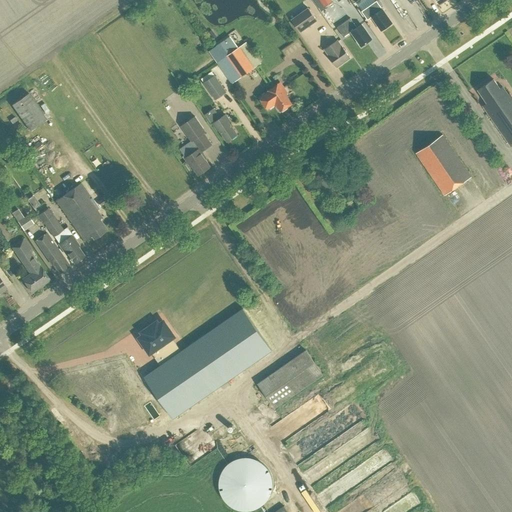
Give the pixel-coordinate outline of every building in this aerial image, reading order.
[(331,0),(313,0),(322,12),(327,8),(326,7),(333,2),(331,0)] [(369,7),(362,11),(368,19),(371,16),(381,30),(392,23),(382,9),(376,1),(369,7)] [(316,20),(307,7),(290,19),(300,32),(316,20)] [(357,27),(350,18),(337,27),(344,37),(351,31),(361,46),(372,39),(361,24),(357,27)] [(210,49),(209,50),(215,58),(217,61),(232,83),(262,62),(246,40),(238,46),(230,35),(210,49)] [(329,56),(337,67),(350,57),(342,47),(338,40),(328,47),(332,54),(329,56)] [(204,81),(216,98),(227,91),(215,73),(204,81)] [(503,87),(500,89),(494,79),(478,90),(487,103),(483,106),(510,145),(511,144),(511,96),(510,93),(508,94),(503,87)] [(275,104),(280,111),(288,106),(287,104),(290,101),(286,94),(288,93),(284,87),(283,87),(280,82),(266,91),(267,92),(260,98),(268,109),(275,104)] [(28,93),(12,105),(30,131),(46,119),(28,93)] [(219,129),(227,141),(237,134),(229,122),(230,121),(225,114),(212,123),(217,130),(219,129)] [(192,166),(199,175),(211,166),(206,159),(207,158),(202,151),(212,144),(204,132),(206,131),(195,116),(181,126),(192,141),(194,140),(200,148),(197,150),(195,148),(195,149),(192,148),(189,150),(189,153),(184,156),(191,167),(192,166)] [(416,153),(445,195),(471,177),(442,135),(416,153)] [(25,153),(28,157),(43,145),(40,141),(25,153)] [(2,155),(6,160),(10,155),(6,151),(2,155)] [(320,180),(316,183),(328,200),(342,190),(332,175),(329,177),(327,174),(319,180),(320,180)] [(96,210),(98,208),(81,183),(56,200),(84,240),(91,235),(93,238),(106,229),(99,219),(102,217),(96,210)] [(350,196),(338,204),(344,212),(355,204),(350,196)] [(96,201),(100,206),(106,202),(103,197),(96,201)] [(9,207),(21,224),(30,217),(24,208),(21,211),(15,203),(9,207)] [(9,218),(0,205),(0,215),(1,215),(5,221),(9,218)] [(38,214),(53,236),(54,236),(59,243),(58,244),(66,255),(67,253),(74,263),(84,255),(78,246),(79,245),(68,229),(64,232),(62,230),(63,229),(48,208),(38,214)] [(53,264),(59,273),(67,267),(65,264),(68,262),(58,249),(55,250),(44,235),(36,240),(47,256),(46,257),(52,264),(53,264)] [(22,279),(31,292),(49,279),(29,250),(31,248),(24,238),(12,247),(30,273),(22,279)] [(284,303),(281,306),(291,320),(295,318),(284,303)] [(145,376),(144,376),(145,378),(158,397),(172,417),(173,418),(272,349),(250,318),(243,308),(204,335),(181,351),(161,365),(148,374),(145,376)] [(145,335),(140,338),(150,352),(160,345),(168,357),(159,363),(161,365),(181,351),(172,337),(173,336),(163,322),(159,325),(158,323),(156,324),(153,326),(154,326),(148,330),(148,329),(145,331),(143,332),(145,335)] [(255,385),(273,411),(355,354),(337,328),(255,385)] [(290,435),(329,493),(412,436),(372,378),(290,435)] [(153,493),(166,511),(288,511),(236,436),(153,493)] [(429,461),(354,511),(442,511),(457,502),(429,461)] [(325,506),(328,511),(334,511),(368,491),(362,482),(325,506)]
